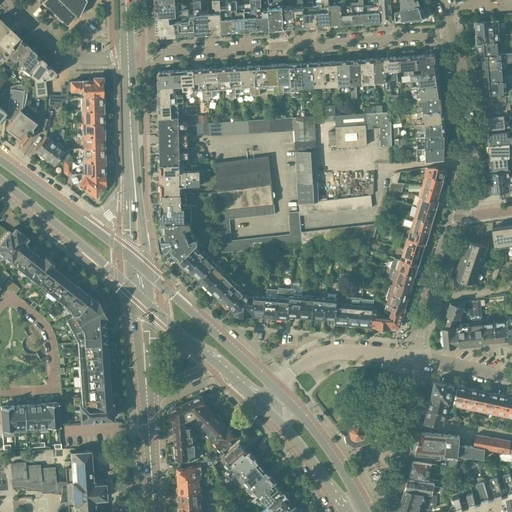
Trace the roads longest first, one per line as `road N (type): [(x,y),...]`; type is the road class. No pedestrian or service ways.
road 1 (residential): [(128,56),(453,34)]
road 2 (residential): [(458,215),(466,123),(453,34)]
road 3 (residential): [(0,391),(54,388),(43,322),(9,296),(0,308)]
road 4 (secondary): [(277,390),(146,271)]
road 5 (secondary): [(0,179),(131,288)]
road 6 (residential): [(412,357),(458,215)]
road 7 (secondary): [(363,511),(313,429),(277,390)]
road 8 (residential): [(412,357),(336,351),(306,362),(277,390)]
road 9 (tertiary): [(135,195),(128,56)]
road 10 (residential): [(128,56),(71,53),(10,0)]
road 11 (secondary): [(263,405),(298,439),(343,511)]
